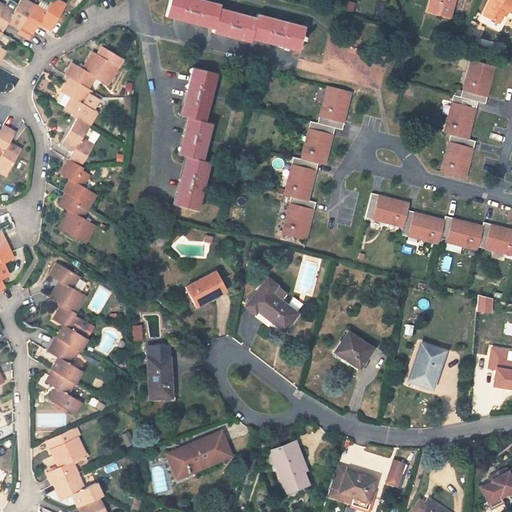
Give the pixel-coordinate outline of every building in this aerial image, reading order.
[(25,0),(19,0),(13,11),(2,4),(0,3),(0,32),(1,33),(7,24),(18,30),(21,26),(33,5),(25,0)] [(55,0),(52,0),(45,12),(33,5),(21,26),(33,33),(38,24),(50,31),(65,6),(55,0)] [(219,5),(200,0),(169,0),(166,13),(214,26),(213,28),(213,30),(250,39),(250,38),(251,36),(299,48),(304,27),(256,15),(255,18),(218,9),(219,5)] [(431,0),(428,11),(448,17),(453,0),(431,0)] [(511,0),(491,0),(483,15),(498,23),(505,10),(509,12),(511,4),(511,0)] [(166,13),(165,16),(213,28),(214,26),(166,13)] [(249,42),(250,39),(213,30),(212,32),(249,42)] [(299,48),(251,36),(250,38),(298,51),(299,48)] [(72,63),(65,75),(69,78),(83,86),(88,89),(95,77),(108,84),(118,67),(123,59),(102,47),(97,55),(92,52),(85,65),(82,69),(79,67),(72,63)] [(493,66),(473,61),(471,70),(469,69),(464,91),(469,92),(467,99),(460,97),(459,97),(457,104),(454,104),(452,112),(450,112),(444,133),(449,135),(456,137),(454,144),(451,143),(449,152),(447,151),(442,173),(463,178),(471,148),(472,149),(474,141),(466,139),(474,109),(475,109),(477,102),(485,104),(487,96),(485,96),(493,66)] [(210,123),(203,121),(215,73),(194,67),(182,116),(186,117),(189,117),(180,154),(184,156),(187,156),(175,204),(196,210),(208,162),(201,160),(210,123)] [(179,115),(182,116),(194,67),(191,67),(179,115)] [(83,86),(69,78),(61,91),(63,92),(72,98),(65,107),(64,109),(78,117),(90,124),(97,112),(83,105),(90,92),(81,88),(83,86)] [(334,127),(341,129),(343,122),(342,122),(350,92),(329,87),(327,96),(326,95),(320,116),(325,118),(323,125),(316,123),(314,130),(311,129),(309,138),(307,138),(302,159),(299,159),(297,166),(294,165),(292,174),(290,173),(285,195),(290,196),(297,198),(295,205),(292,204),(289,213),(288,213),(282,234),(304,240),(312,210),(313,210),(315,203),(306,200),(314,170),(315,170),(317,163),(323,165),(331,135),(332,135),(334,127)] [(464,91),(462,90),(460,97),(467,99),(469,92),(464,91)] [(63,92),(57,102),(65,107),(72,98),(63,92)] [(459,97),(452,95),(450,103),(454,104),(457,104),(459,97)] [(320,116),(318,116),(316,123),(323,125),(325,118),(320,116)] [(90,124),(78,117),(62,143),(74,150),(68,159),(81,167),(93,145),(82,138),(90,124)] [(186,117),(177,154),(180,154),(189,117),(186,117)] [(316,123),(309,121),(307,129),(311,129),(314,130),(316,123)] [(14,133),(2,126),(0,130),(0,172),(5,176),(20,150),(8,143),(14,133)] [(456,137),(449,135),(448,142),(451,143),(454,144),(456,137)] [(184,156),(172,203),(175,204),(187,156),(184,156)] [(299,159),(292,157),(290,164),(294,165),(297,166),(299,159)] [(81,167),(68,159),(60,173),(70,179),(63,192),(66,193),(89,207),(96,194),(82,186),(89,174),(81,169),(82,167),(81,167)] [(82,219),(89,207),(66,193),(59,206),(69,212),(59,229),(63,231),(85,244),(95,226),(82,219)] [(378,195),(371,193),(366,211),(373,213),(372,216),(381,219),(381,220),(402,226),(402,228),(409,230),(408,233),(417,235),(417,237),(438,242),(438,241),(440,234),(447,236),(447,239),(456,242),(455,243),(477,249),(477,247),(479,240),(486,242),(485,246),(494,248),(494,249),(511,254),(511,230),(490,225),(491,224),(483,222),(482,227),(452,219),(452,218),(445,216),(444,221),(413,213),(414,212),(406,210),(408,204),(377,196),(378,195)] [(297,198),(290,196),(288,203),(292,204),(295,205),(297,198)] [(373,213),(366,211),(365,218),(371,220),(372,216),(373,213)] [(409,230),(402,228),(400,235),(407,237),(408,233),(409,230)] [(447,236),(440,234),(438,241),(446,243),(447,239),(447,236)] [(486,242),(479,240),(477,247),(484,249),(485,246),(486,242)] [(8,276),(2,263),(13,258),(8,246),(0,249),(0,290),(4,289),(0,280),(8,276)] [(72,288),(79,277),(56,263),(49,275),(59,281),(49,298),(54,301),(62,306),(75,313),(85,296),(72,288)] [(215,271),(185,287),(194,304),(209,296),(210,298),(225,290),(215,271)] [(279,300),(285,293),(285,292),(276,285),(266,278),(245,305),(254,313),(257,310),(283,330),(296,313),(279,300)] [(209,296),(194,304),(196,308),(211,301),(210,298),(209,296)] [(70,345),(80,351),(87,339),(82,336),(83,334),(89,324),(82,320),(74,316),(75,313),(62,306),(54,319),(64,325),(56,337),(70,345)] [(83,334),(87,337),(93,327),(89,324),(83,334)] [(133,340),(141,339),(140,325),(132,326),(133,340)] [(372,348),(347,332),(334,351),(346,359),(346,358),(359,367),(372,348)] [(70,345),(56,337),(48,351),(59,357),(51,370),(52,370),(74,383),(82,371),(70,364),(77,352),(68,347),(70,345)] [(430,388),(443,351),(420,343),(408,380),(430,388)] [(167,345),(146,346),(149,398),(171,397),(169,357),(168,357),(167,345)] [(511,390),(511,362),(499,355),(487,375),(511,390)] [(68,395),(74,383),(52,370),(46,382),(56,388),(49,400),(74,415),(81,403),(68,395)] [(75,426),(70,429),(74,438),(77,437),(79,435),(75,426)] [(48,472),(54,485),(68,478),(78,474),(72,461),(85,455),(77,437),(74,438),(70,429),(48,439),(52,448),(50,449),(58,467),(48,472)] [(228,454),(219,433),(169,455),(177,475),(228,454)] [(299,455),(294,441),(270,450),(284,488),(295,485),(296,487),(307,483),(302,470),(297,457),(299,455)] [(299,455),(297,457),(302,470),(305,469),(299,455)] [(399,477),(403,464),(393,461),(389,473),(399,477)] [(367,501),(374,480),(346,471),(346,469),(338,466),(328,496),(339,500),(341,493),(353,496),(367,501)] [(479,487),(487,503),(499,496),(511,489),(511,468),(507,471),(505,467),(495,473),(497,476),(490,480),(490,481),(479,487)] [(68,478),(54,485),(60,500),(71,494),(77,508),(78,507),(100,497),(102,496),(96,483),(84,489),(78,477),(69,481),(68,478)] [(353,496),(341,493),(339,500),(351,503),(353,496)] [(487,503),(490,508),(502,502),(499,496),(487,503)] [(106,511),(100,497),(78,507),(80,511),(106,511)] [(446,511),(426,499),(420,508),(418,511),(417,511),(446,511)]
